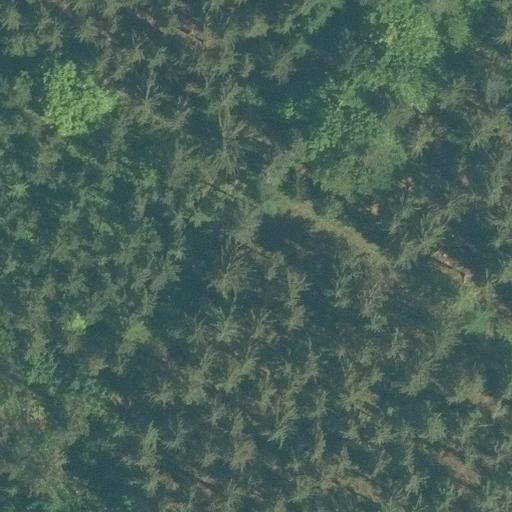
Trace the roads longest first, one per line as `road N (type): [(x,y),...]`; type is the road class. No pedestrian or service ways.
road 1 (track): [(0,14),(511,333)]
road 2 (track): [(58,511),(335,0)]
